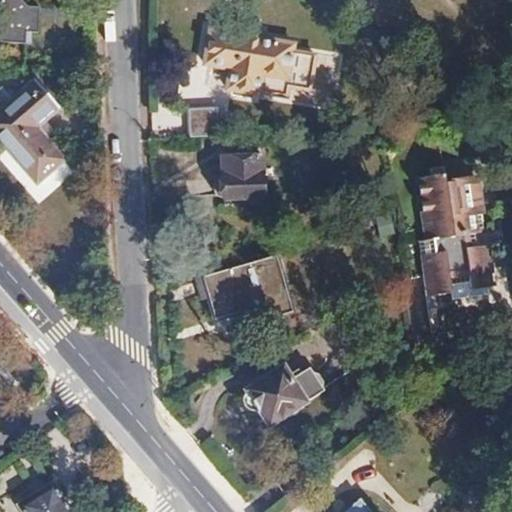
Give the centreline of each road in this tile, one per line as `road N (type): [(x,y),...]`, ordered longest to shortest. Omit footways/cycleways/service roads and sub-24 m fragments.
road 1 (tertiary): [(115,395),(135,346),(119,0)]
road 2 (secondary): [(0,263),(96,372)]
road 3 (secondary): [(115,395),(201,496)]
